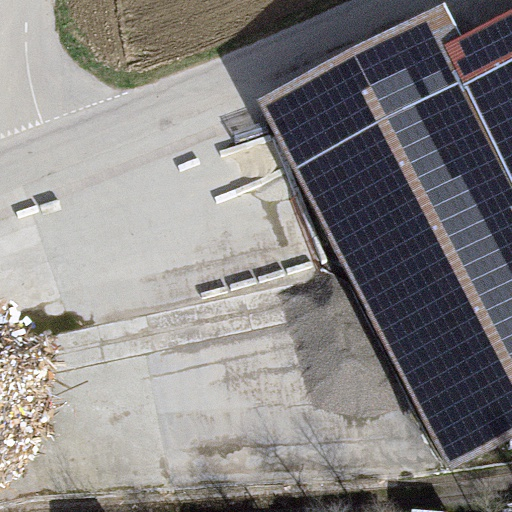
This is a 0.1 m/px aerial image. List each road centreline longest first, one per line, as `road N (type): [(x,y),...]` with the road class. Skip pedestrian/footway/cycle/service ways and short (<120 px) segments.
road 1 (unclassified): [(0,171),(377,0)]
road 2 (track): [(43,156),(23,0)]
